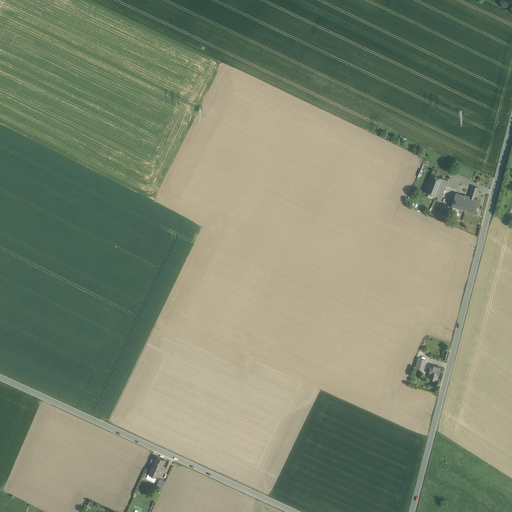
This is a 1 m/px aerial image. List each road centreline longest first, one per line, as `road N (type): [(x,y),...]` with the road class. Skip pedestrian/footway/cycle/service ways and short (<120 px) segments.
road 1 (unclassified): [(412,511),(511,125)]
road 2 (tertiary): [(0,377),(293,511)]
